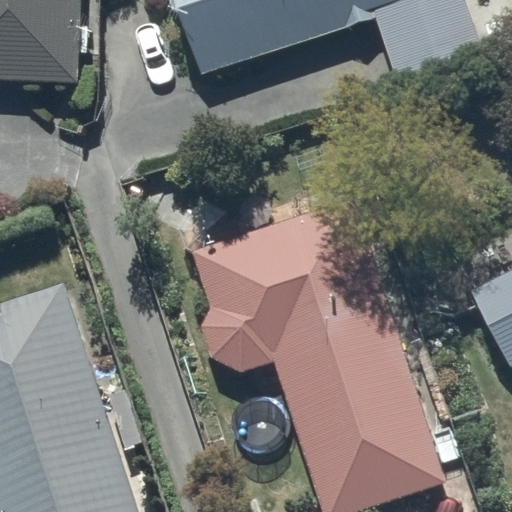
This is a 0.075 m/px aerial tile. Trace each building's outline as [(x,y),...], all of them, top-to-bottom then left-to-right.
[(0,0),(0,77),(78,80),(81,0),(0,0)] [(174,0),(203,73),(377,16),(397,76),(483,48),(466,0),(174,0)] [(363,199),(196,249),(216,315),(214,318),(213,321),(212,324),(211,327),(211,330),(211,333),(211,337),(211,340),(212,343),(213,346),(214,349),(216,352),(217,355),(219,357),(222,360),(224,362),(227,364),(229,366),(232,367),(235,368),(238,369),(241,370),(244,371),(248,371),(251,371),(254,370),(257,370),(260,369),(263,368),(266,366),(269,365),(272,363),(274,361),(277,358),(279,356),(325,511),(347,511),(448,482),(363,199)] [(511,269),(474,289),(511,364),(511,269)] [(142,511),(66,280),(0,300),(0,511),(142,511)]
